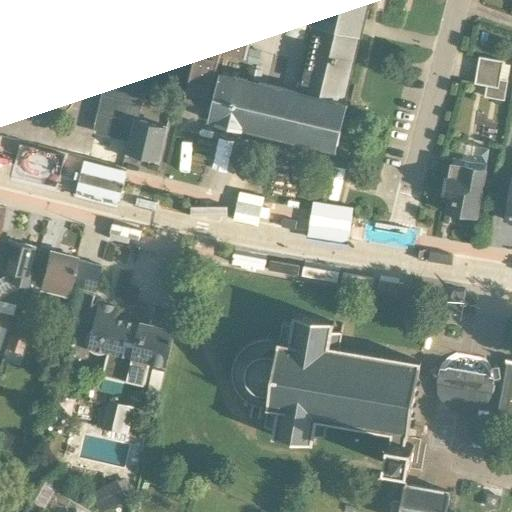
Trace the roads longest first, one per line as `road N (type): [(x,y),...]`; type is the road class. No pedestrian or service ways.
road 1 (tertiary): [(393,259),(200,229),(0,178)]
road 2 (residential): [(393,259),(457,0)]
road 3 (tertiary): [(511,279),(393,259)]
